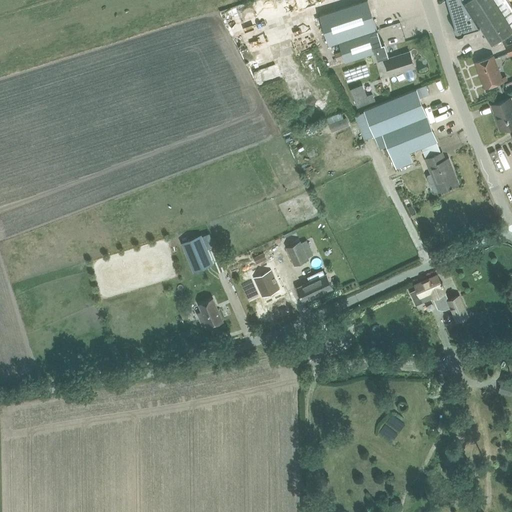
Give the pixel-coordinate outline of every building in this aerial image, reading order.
[(329,44),(339,41),(377,29),(368,0),(320,15),(329,44)] [(462,0),(447,0),(456,27),(455,29),(456,33),(459,35),(463,34),(465,31),(480,27),(465,3),(462,0)] [(511,27),(494,0),(469,0),(465,3),(480,27),(492,45),(511,32),(511,27)] [(306,21),(300,23),(303,32),(309,30),(306,21)] [(339,41),(345,61),(376,51),(378,59),(386,57),(383,49),(384,49),(377,29),(339,41)] [(413,69),(415,68),(410,51),(386,59),(391,76),(405,71),(407,77),(407,79),(409,80),(410,80),(413,79),(414,78),(414,76),(414,75),(413,69)] [(494,56),(485,59),(476,63),(485,87),(507,79),(506,77),(502,78),(494,56)] [(346,81),(369,76),(367,67),(345,72),(346,81)] [(357,107),(375,100),(372,94),(367,96),(362,85),(350,90),(357,107)] [(427,114),(420,98),(430,93),(426,85),(417,89),(407,92),(363,110),(364,112),(373,135),(381,133),(427,114)] [(511,125),(511,100),(511,97),(492,105),(498,120),(497,121),(500,130),(511,125)] [(365,139),(373,135),(364,112),(356,115),(365,139)] [(437,141),(427,114),(381,133),(395,168),(411,162),(408,153),(437,141)] [(346,117),(329,124),(332,132),(349,125),(346,117)] [(435,193),(440,191),(457,184),(451,169),(452,168),(449,158),(445,160),(442,152),(425,159),(431,174),(428,175),(427,177),(433,191),(435,193)] [(381,210),(359,165),(334,177),(356,222),(381,210)] [(201,235),(183,243),(194,271),(213,263),(201,235)] [(286,247),(294,265),(308,259),(300,240),(299,241),(298,237),(290,241),(292,244),(286,247)] [(431,239),(425,242),(429,250),(435,247),(431,239)] [(336,244),(325,249),(330,261),(341,256),(336,244)] [(263,251),(253,256),(257,263),(267,257),(263,251)] [(333,289),(326,274),(325,275),(322,270),(308,277),(310,282),(297,287),(304,302),(333,289)] [(271,271),(254,278),(263,297),(279,289),(271,271)] [(434,298),(438,308),(441,309),(446,309),(451,307),(457,322),(459,321),(468,317),(459,296),(449,300),(443,286),(443,285),(444,285),(443,282),(442,283),(438,275),(415,285),(423,302),(433,297),(434,298)] [(203,295),(219,288),(215,279),(199,286),(203,295)] [(248,302),(258,298),(252,282),(242,286),(248,302)] [(223,321),(219,312),(214,299),(201,304),(204,311),(198,313),(203,325),(208,323),(209,327),(223,321)] [(357,331),(350,315),(342,318),(350,334),(357,331)] [(326,326),(330,332),(342,326),(339,320),(326,326)] [(502,380),(499,390),(511,394),(511,393),(511,375),(504,373),(502,380)]
